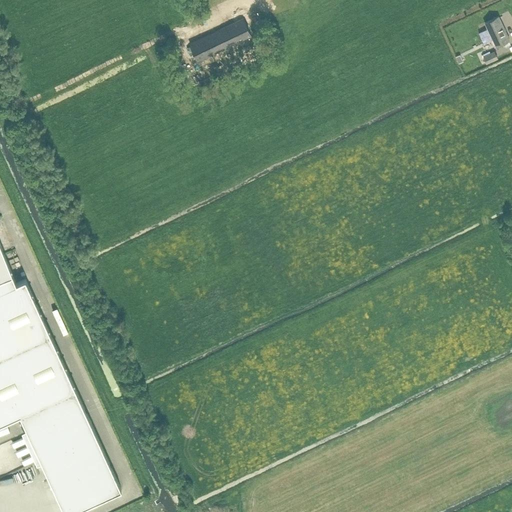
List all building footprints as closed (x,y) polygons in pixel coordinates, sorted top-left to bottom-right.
[(498,16),(484,22),(489,32),(490,34),(487,35),(489,40),(492,38),(495,46),(508,39),(498,16)] [(250,35),(242,17),(189,43),(197,60),(250,35)] [(483,53),(486,61),(498,55),(495,48),(483,53)] [(16,283),(12,274),(0,243),(0,422),(20,414),(64,511),(69,511),(121,489),(25,278),(16,283)] [(27,466),(12,473),(15,482),(31,475),(27,466)]
